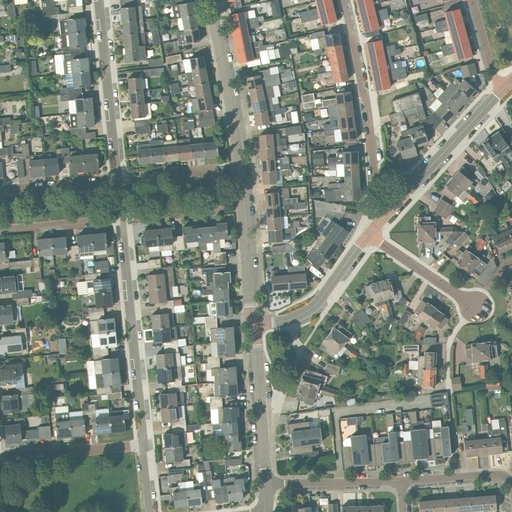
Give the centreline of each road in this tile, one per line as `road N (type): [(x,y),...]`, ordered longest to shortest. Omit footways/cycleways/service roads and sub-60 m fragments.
road 1 (residential): [(256,322),(214,0)]
road 2 (residential): [(142,443),(121,219)]
road 3 (residential): [(121,219),(200,211),(213,205),(216,189),(199,170),(118,179)]
road 4 (residential): [(394,206),(375,184),(342,0)]
road 5 (residential): [(118,179),(99,0)]
road 6 (residential): [(394,206),(507,88)]
road 7 (residential): [(266,483),(256,322)]
road 8 (residential): [(256,322),(302,317),(368,234)]
road 9 (residential): [(0,455),(142,443)]
road 10 (residential): [(400,481),(266,483)]
road 11 (residential): [(474,306),(368,234)]
road 12 (residential): [(0,231),(121,219)]
